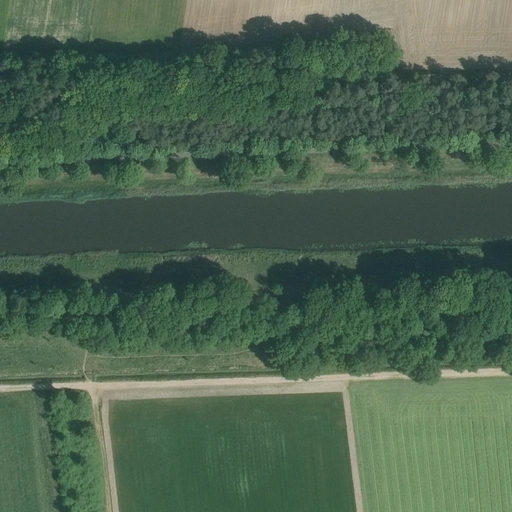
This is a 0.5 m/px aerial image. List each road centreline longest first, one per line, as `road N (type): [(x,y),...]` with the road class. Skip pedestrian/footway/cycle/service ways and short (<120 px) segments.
road 1 (track): [(511,370),(0,387)]
road 2 (track): [(511,290),(0,306)]
road 3 (track): [(92,385),(108,511)]
